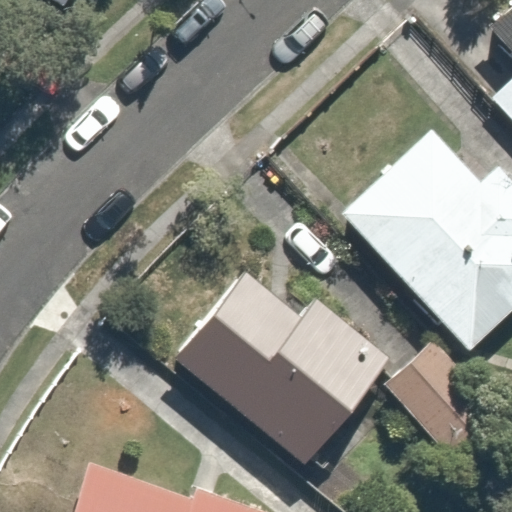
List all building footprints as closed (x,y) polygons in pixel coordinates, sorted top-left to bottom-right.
[(511,0),(495,0),(467,22),(503,69),(478,89),(511,133),(511,0)] [(453,171),(414,127),(323,210),(448,348),(511,289),(511,188),(477,150),(453,171)] [(252,256),(163,359),(273,453),(361,350),(252,256)] [(409,323),(357,371),(431,451),(483,402),(409,323)] [(238,511),(58,455),(39,511),(238,511)]
